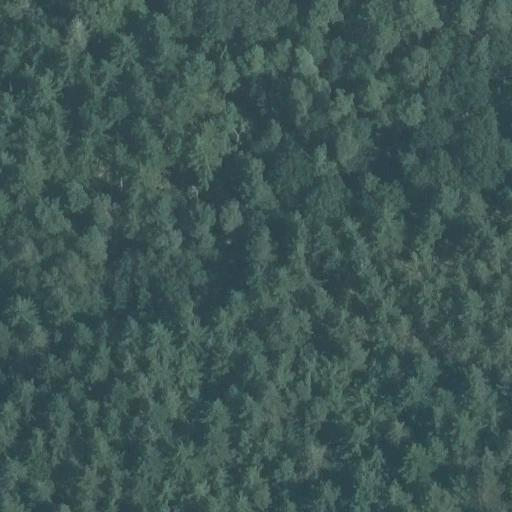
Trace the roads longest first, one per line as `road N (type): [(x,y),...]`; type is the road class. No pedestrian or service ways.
road 1 (track): [(511,367),(0,316)]
road 2 (track): [(44,0),(390,67),(511,42)]
